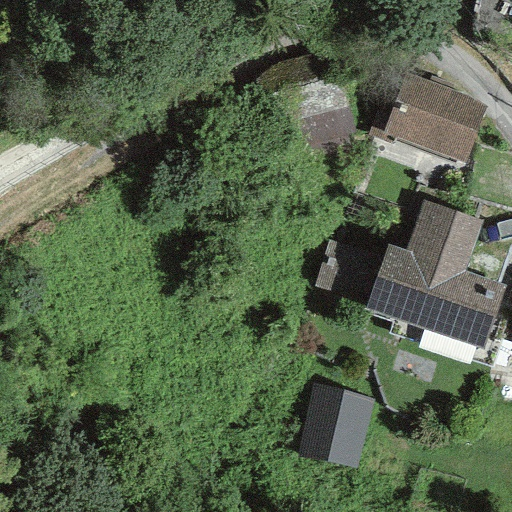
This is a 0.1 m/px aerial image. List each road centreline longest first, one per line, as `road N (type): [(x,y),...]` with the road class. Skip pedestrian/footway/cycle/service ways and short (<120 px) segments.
road 1 (unclassified): [(511,122),(438,49),(340,28),(288,34),(221,57),(0,178)]
road 2 (track): [(288,34),(0,238)]
